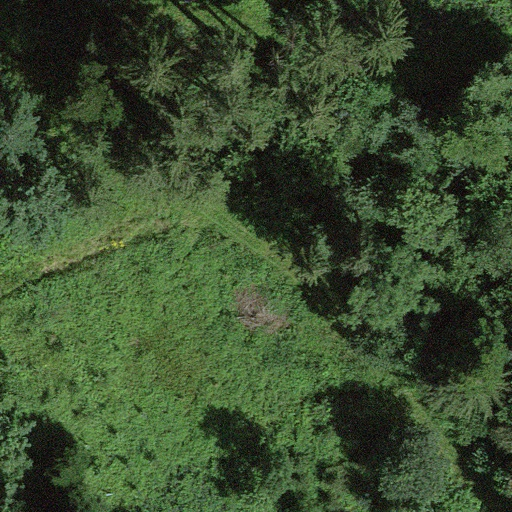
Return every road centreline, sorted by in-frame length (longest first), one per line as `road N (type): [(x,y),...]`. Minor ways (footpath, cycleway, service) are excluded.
road 1 (track): [(0,18),(19,53),(98,136),(249,228),(374,336),(506,511)]
road 2 (track): [(0,285),(149,217),(208,203)]
